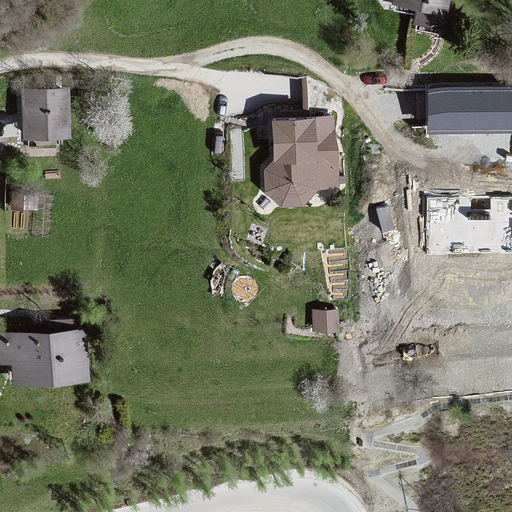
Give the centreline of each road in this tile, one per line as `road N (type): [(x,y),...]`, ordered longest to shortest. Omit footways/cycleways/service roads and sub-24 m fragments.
road 1 (track): [(412,511),(371,474),(422,454),(367,441),(372,435),(437,407),(511,395)]
road 2 (residential): [(321,511),(307,501),(203,511)]
